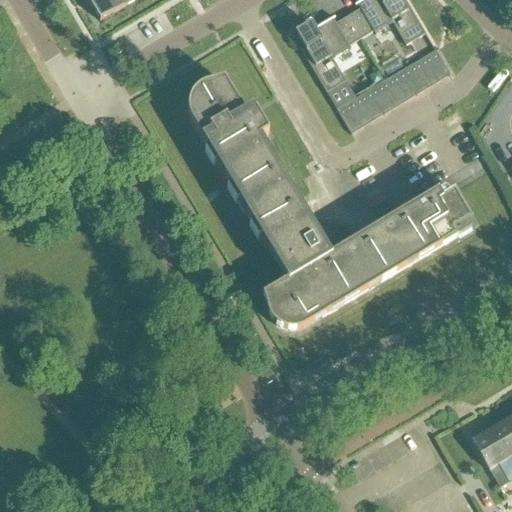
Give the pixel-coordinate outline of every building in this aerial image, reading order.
[(85,0),(100,24),(140,0),(85,0)] [(360,13),(347,21),(361,44),(390,27),(404,51),(425,39),(402,0),(369,0),(354,9),(355,10),(357,9),(360,13)] [(333,61),(361,44),(347,21),(335,28),(332,24),(334,22),(334,21),(308,37),(304,31),(294,37),(303,52),(300,54),(326,97),(347,85),(333,61)] [(435,54),(424,61),(439,85),(450,79),(435,54)] [(439,85),(424,61),(413,68),(428,92),(439,85)] [(428,92),(413,68),(402,74),(417,99),(428,92)] [(417,99),(402,74),(391,81),(406,105),(417,99)] [(406,105),(391,81),(380,87),(395,112),(406,105)] [(246,122),(223,84),(206,89),(203,90),(200,92),(197,93),(195,95),(193,98),(190,102),(188,106),(187,111),(187,116),(188,121),(190,125),(206,152),(204,154),(213,169),(216,168),(229,189),(226,191),(235,206),(238,205),(251,226),(248,228),(258,244),(260,242),(271,260),(277,270),(263,278),(272,293),(262,299),(267,317),(269,321),(271,325),(274,329),(278,332),(282,334),(286,335),(291,335),(296,335),(300,334),(304,332),(471,232),(468,226),(472,223),(454,195),(450,197),(446,190),(356,243),(353,239),(350,235),(346,232),(341,230),(336,228),(331,227),(326,227),(321,228),(316,229),(311,232),(259,144),(268,138),(255,117),(246,122)] [(395,112),(380,87),(369,94),(384,118),(395,112)] [(384,118),(369,94),(358,100),(373,125),(384,118)] [(373,125),(358,100),(347,107),(362,131),(373,125)] [(362,131),(347,107),(336,113),(351,138),(352,137),(362,131)] [(511,420),(491,432),(508,461),(507,461),(508,463),(511,469),(511,420)] [(497,469),(508,463),(507,461),(508,461),(491,432),(470,445),(487,475),(488,474),(499,492),(507,487),(497,469)]
